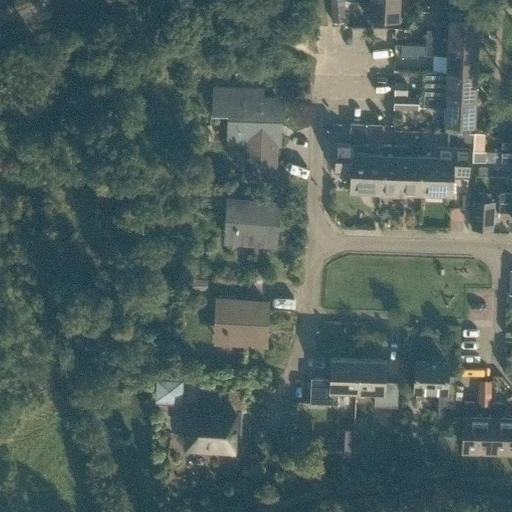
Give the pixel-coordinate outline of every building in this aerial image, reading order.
[(346,21),(344,0),(331,0),(333,22),(346,21)] [(399,19),(399,0),(347,0),(348,2),(361,2),(360,0),(369,0),(368,18),(399,19)] [(426,46),(477,48),(478,23),(448,21),(447,40),(441,40),(441,36),(426,36),(426,46)] [(402,45),(401,57),(417,58),(417,55),(426,55),(426,46),(402,45)] [(476,74),(477,48),(426,46),(426,55),(426,56),(440,57),(440,54),(447,54),(446,72),(476,74)] [(476,74),(446,72),(446,73),(424,72),(423,97),(475,99),(476,74)] [(394,94),(407,95),(407,84),(395,83),(394,94)] [(278,140),(279,100),(253,99),(253,88),(239,88),(239,91),(218,90),(217,112),(233,113),(232,139),(250,139),(248,175),(272,176),(274,140),(278,140)] [(418,95),(407,95),(394,94),(394,109),(418,110),(418,95)] [(474,125),(475,99),(423,97),(422,107),(436,108),(437,104),(445,104),(444,124),(474,125)] [(382,155),(381,155),(367,155),(368,144),(364,144),(365,124),(350,124),(349,144),(336,143),(335,176),(351,176),(351,192),(380,193),(381,193),(382,155)] [(474,129),(449,128),(448,142),(473,143),(474,129)] [(473,150),(484,151),(484,134),(474,133),(473,150)] [(502,152),(511,152),(511,142),(502,142),(502,152)] [(421,195),(422,157),(406,156),(407,146),(382,145),(381,155),(382,155),(381,193),(380,193),(380,195),(405,196),(405,194),(421,195)] [(422,157),(421,195),(451,195),(452,172),(467,173),(468,148),(437,147),(436,157),(422,157)] [(483,160),(484,151),(473,150),(473,160),(483,160)] [(511,152),(502,152),(501,162),(511,162),(511,152)] [(479,168),(478,176),(488,176),(488,169),(479,168)] [(511,202),(511,193),(499,193),(498,202),(511,202)] [(274,245),(277,203),(236,200),(233,242),(274,245)] [(494,202),(474,200),(472,228),(492,230),(494,202)] [(511,202),(498,202),(498,212),(511,213),(511,209),(511,202)] [(264,343),(265,302),(225,300),(224,342),(264,343)] [(356,391),(357,359),(331,358),(330,379),(311,379),(310,403),(337,404),(338,391),(356,391)] [(357,359),(356,391),(375,392),(374,405),(397,406),(398,381),(383,381),(384,360),(357,359)] [(454,417),(454,392),(455,376),(447,376),(448,363),(415,361),(414,391),(439,391),(438,416),(454,417)] [(508,369),(503,372),(507,377),(511,373),(511,372),(508,369)] [(181,380),(156,378),(155,400),(180,402),(181,380)] [(490,380),(478,380),(477,404),(489,405),(490,380)] [(491,417),(490,417),(473,416),(473,401),(463,401),(462,453),(490,453),(491,417)] [(491,417),(490,453),(511,454),(511,418),(501,418),(502,402),(490,401),(490,417),(491,417)] [(234,445),(236,413),(188,411),(186,443),(234,445)] [(439,436),(438,462),(452,463),(453,437),(439,436)] [(327,441),(326,457),(350,458),(351,456),(351,442),(327,441)] [(425,461),(424,475),(433,476),(434,462),(427,461),(425,461)]
